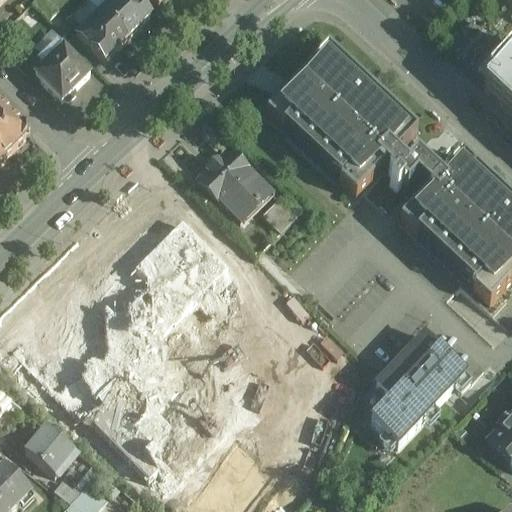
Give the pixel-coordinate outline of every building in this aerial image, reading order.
[(56,16),(40,0),(39,0),(31,8),(47,25),(56,16)] [(134,5),(129,0),(116,0),(99,17),(127,45),(150,22),(141,12),(144,9),(138,2),(134,5)] [(141,0),(157,15),(160,12),(160,13),(165,13),(173,6),(173,1),(173,0),(172,0),(141,0)] [(127,45),(99,17),(77,39),(104,67),(127,45)] [(89,81),(63,54),(62,55),(58,51),(39,69),(43,73),(34,81),(60,109),(63,106),(68,108),(75,101),(73,97),(89,81)] [(334,52),(277,112),(361,190),(383,167),(408,190),(416,181),(432,196),(406,224),(492,305),(511,283),(511,204),(504,197),(464,159),(442,181),(418,159),(410,168),(397,156),(419,133),(334,52)] [(511,62),(510,64),(506,60),(502,65),(498,69),(503,72),(486,91),(483,94),(511,120),(511,62)] [(25,136),(0,111),(0,167),(25,143),(25,136)] [(232,151),(199,185),(247,231),(262,216),(284,238),(310,212),(290,191),(282,200),(232,151)] [(77,289),(7,352),(70,421),(88,422),(112,448),(122,439),(159,480),(175,480),(221,439),(206,423),(223,407),(225,306),(210,290),(222,279),(178,231),(127,277),(127,289),(138,301),(115,322),(106,321),(77,289)] [(465,381),(423,341),(375,392),(390,407),(370,428),(396,453),(465,381)] [(11,406),(0,396),(0,415),(1,417),(11,406)] [(511,421),(508,425),(510,427),(501,436),(499,435),(487,448),(508,468),(509,467),(511,469),(511,421)] [(74,458),(45,434),(24,459),(54,483),(74,458)] [(0,511),(17,511),(31,498),(3,469),(0,472),(0,511)] [(78,502),(61,487),(53,497),(69,511),(72,508),(78,502)] [(100,511),(106,506),(88,491),(78,502),(72,508),(76,511),(100,511)]
